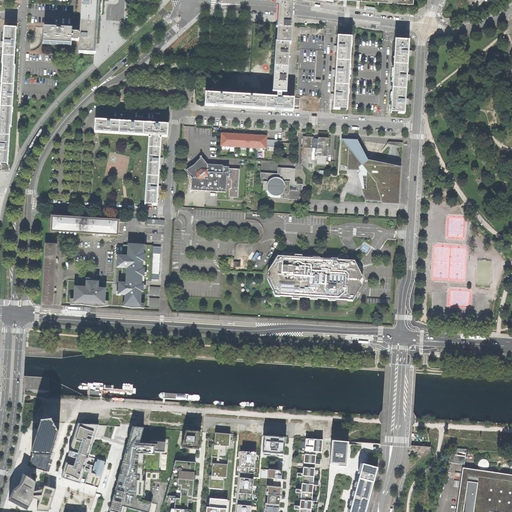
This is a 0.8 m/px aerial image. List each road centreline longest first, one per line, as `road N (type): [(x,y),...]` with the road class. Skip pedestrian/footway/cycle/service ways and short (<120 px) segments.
road 1 (secondary): [(23,315),(402,337)]
road 2 (residential): [(180,112),(416,126)]
road 3 (tertiary): [(424,27),(196,0)]
road 4 (tertiary): [(416,126),(402,337)]
road 5 (residential): [(80,206),(83,131),(95,110),(180,112)]
road 6 (residential): [(80,206),(166,209),(180,112)]
road 7 (tertiary): [(402,337),(398,440),(380,511)]
road 8 (tertiary): [(43,149),(21,201),(11,314)]
road 9 (secondary): [(0,481),(23,315)]
road 10 (tertiary): [(87,97),(134,67),(196,0)]
road 11 (tertiary): [(178,0),(171,17),(87,97)]
road 12 (secondary): [(11,314),(0,437)]
